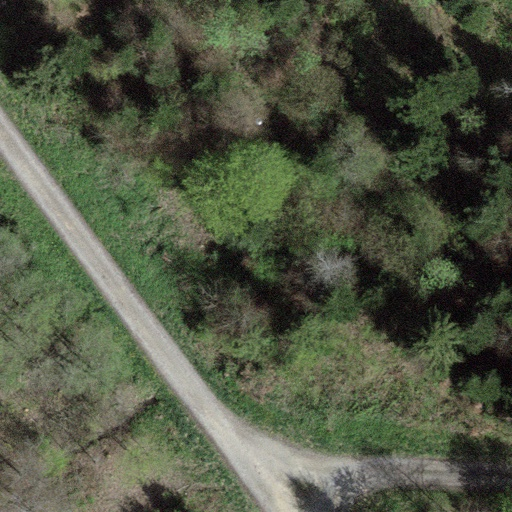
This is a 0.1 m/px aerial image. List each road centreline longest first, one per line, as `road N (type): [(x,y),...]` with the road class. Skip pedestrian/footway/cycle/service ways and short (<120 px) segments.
road 1 (track): [(288,511),(0,117)]
road 2 (track): [(247,455),(511,480)]
